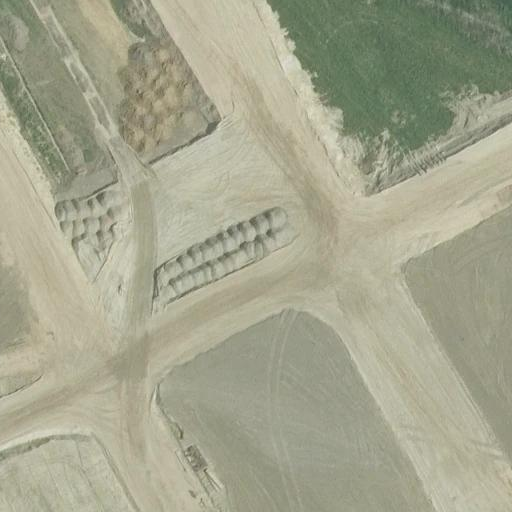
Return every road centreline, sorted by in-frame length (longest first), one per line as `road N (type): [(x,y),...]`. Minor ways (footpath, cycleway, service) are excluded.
road 1 (track): [(201,0),(484,511)]
road 2 (track): [(0,432),(511,167)]
road 3 (track): [(0,185),(179,511)]
